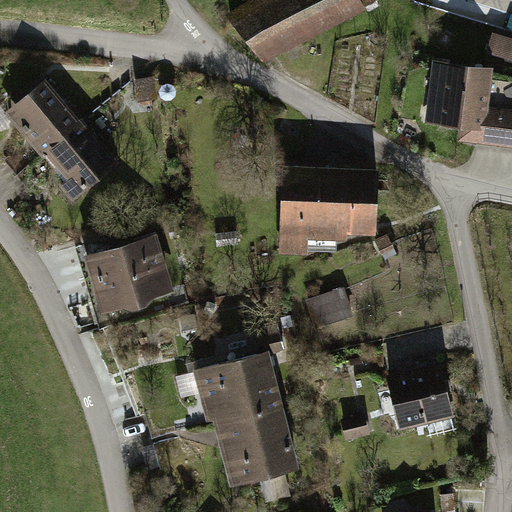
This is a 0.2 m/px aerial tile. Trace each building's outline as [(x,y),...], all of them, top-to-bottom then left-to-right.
[(252,0),(228,13),(266,64),(380,4),(378,0),(252,0)] [(511,39),(494,34),(488,57),(511,64),(511,39)] [(495,68),(435,63),(430,118),(460,120),(457,148),(511,153),(511,107),(492,105),(495,68)] [(48,77),(6,112),(80,202),(123,167),(48,77)] [(384,172),(289,165),(282,260),(316,263),(316,254),(349,256),(351,230),(380,232),(384,172)] [(159,234),(87,250),(102,314),(174,298),(159,234)] [(322,324),(357,312),(348,283),(312,295),(322,324)] [(272,354),(198,373),(230,492),(304,473),(272,354)] [(445,363),(391,376),(404,434),(459,422),(445,363)] [(373,414),(343,420),(348,442),(378,436),(373,414)]
